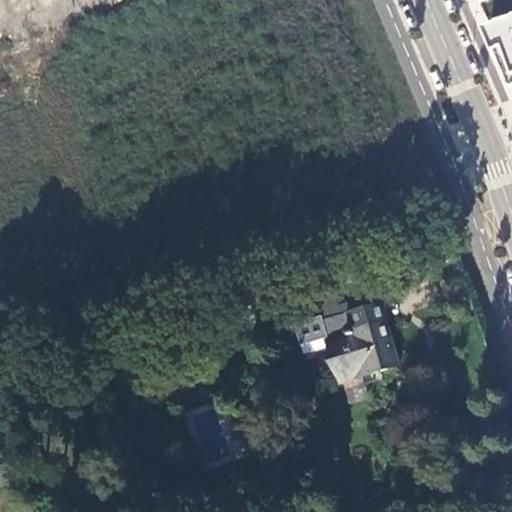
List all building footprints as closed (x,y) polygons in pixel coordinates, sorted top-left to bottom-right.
[(0,0),(0,13),(38,0),(0,0)] [(511,80),(511,22),(493,29),(511,80)] [(344,386),(402,370),(391,330),(395,329),(390,309),(350,319),(345,301),(328,306),(338,341),(332,343),(344,386)] [(124,347),(98,355),(101,366),(126,359),(124,347)] [(5,370),(0,371),(0,382),(8,380),(5,370)]
